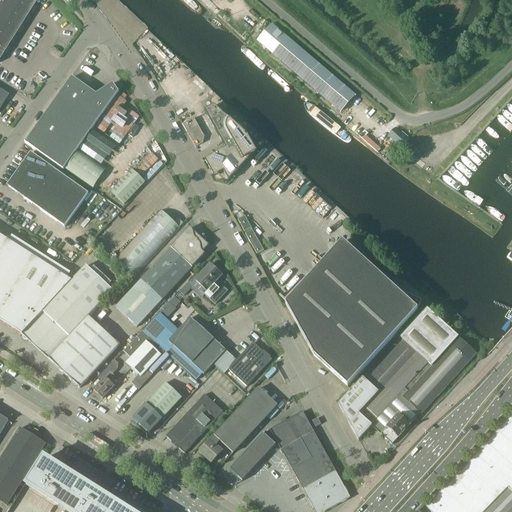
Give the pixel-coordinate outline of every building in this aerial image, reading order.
[(0,0),(0,59),(36,3),(30,0),(0,0)] [(341,112),(354,96),(271,25),(258,41),(341,112)] [(63,171),(119,92),(113,84),(96,95),(72,77),(25,144),(63,171)] [(205,161),(214,177),(214,178),(223,172),(228,181),(229,182),(249,159),(249,158),(257,154),(256,152),(259,150),(249,139),(247,137),(246,138),(245,136),(246,136),(214,106),(204,112),(225,149),(205,161)] [(203,144),(205,137),(194,119),(182,125),(186,132),(188,131),(190,136),(189,137),(196,148),(203,144)] [(389,137),(402,149),(409,141),(395,129),(389,137)] [(362,134),(359,137),(378,153),(381,150),(362,134)] [(89,195),(31,154),(7,187),(65,228),(89,195)] [(132,171),(108,197),(121,209),(145,183),(132,171)] [(160,211),(114,261),(133,279),(179,228),(183,224),(174,215),(170,220),(160,211)] [(244,233),(251,229),(245,216),(238,220),(244,233)] [(137,328),(162,301),(211,248),(189,228),(140,282),(116,308),(137,328)] [(257,255),(264,251),(252,230),(245,234),(257,255)] [(119,346),(88,317),(112,291),(86,267),(72,282),(0,235),(0,321),(22,335),(22,336),(22,337),(22,338),(23,339),(23,340),(24,340),(25,341),(26,341),(27,341),(28,341),(80,389),(119,346)] [(343,243),(288,303),(286,305),(314,357),(348,388),(418,311),(417,311),(421,301),(394,290),(343,243)] [(210,265),(195,281),(203,289),(201,292),(215,305),(227,292),(217,282),(222,277),(210,265)] [(171,301),(161,313),(167,318),(177,306),(171,301)] [(426,309),(420,316),(395,343),(390,349),(338,405),(359,441),(372,427),(373,428),(381,436),(392,446),(398,439),(398,438),(420,414),(422,415),(478,355),(426,309)] [(159,314),(143,332),(196,381),(202,374),(204,375),(213,365),(226,351),(190,318),(178,332),(159,314)] [(142,331),(123,352),(130,359),(125,364),(141,378),(162,356),(165,353),(142,331)] [(226,351),(213,365),(217,368),(224,375),(228,370),(247,387),(272,361),(253,343),(236,361),(229,355),(226,351)] [(110,373),(93,391),(103,400),(114,388),(120,382),(114,377),(110,373)] [(165,384),(133,419),(149,434),(182,398),(165,384)] [(214,437),(215,437),(220,442),(233,454),(277,406),(258,390),(214,437)] [(223,412),(205,395),(166,437),(185,454),(223,412)] [(315,511),(325,511),(350,498),(303,413),(263,434),(230,470),(242,482),(276,446),(278,444),(291,467),(291,468),(303,489),(315,511)] [(511,511),(511,415),(448,485),(427,507),(431,511),(511,511)] [(0,435),(8,422),(0,416),(0,435)] [(318,419),(312,422),(316,428),(321,425),(318,419)] [(29,429),(27,434),(20,429),(0,461),(0,501),(7,506),(46,446),(39,442),(42,437),(29,429)] [(210,441),(200,453),(211,464),(222,452),(216,446),(220,442),(215,437),(211,442),(210,441)] [(123,511),(117,508),(112,505),(99,496),(98,496),(97,497),(93,495),(95,494),(80,484),(75,481),(62,472),(62,473),(61,472),(60,474),(56,472),(57,470),(56,469),(42,460),(26,486),(68,511),(123,511)]
